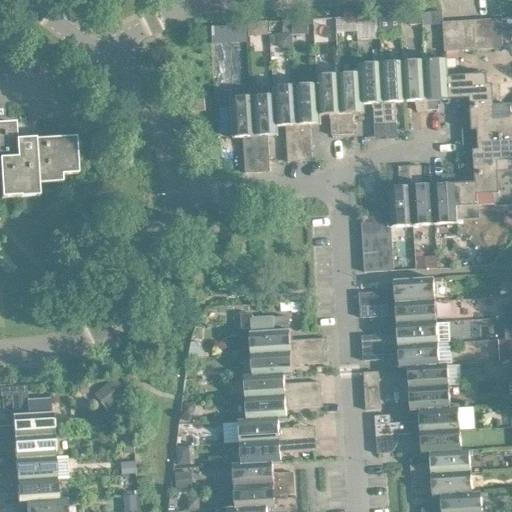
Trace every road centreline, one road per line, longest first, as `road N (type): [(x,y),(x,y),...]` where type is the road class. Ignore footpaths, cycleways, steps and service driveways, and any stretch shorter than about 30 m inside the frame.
road 1 (residential): [(357,511),(335,175)]
road 2 (residential): [(0,352),(99,329),(147,298),(180,191)]
road 3 (residential): [(180,191),(163,130),(109,53)]
road 4 (residential): [(180,191),(335,175)]
